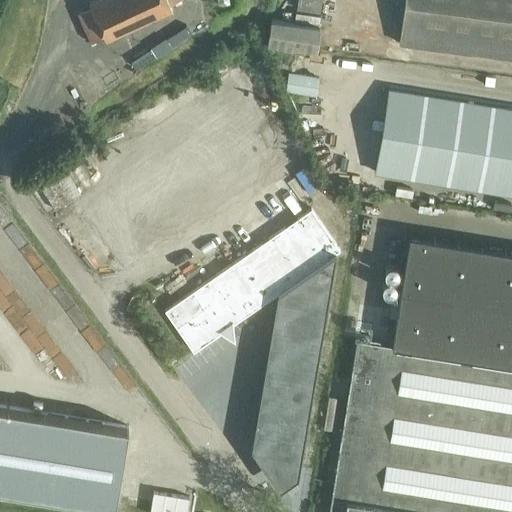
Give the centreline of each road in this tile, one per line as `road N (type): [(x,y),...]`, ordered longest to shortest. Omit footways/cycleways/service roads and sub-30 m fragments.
road 1 (unclassified): [(261,511),(0,178)]
road 2 (unknown): [(11,192),(8,161),(18,124),(54,27),(78,0)]
